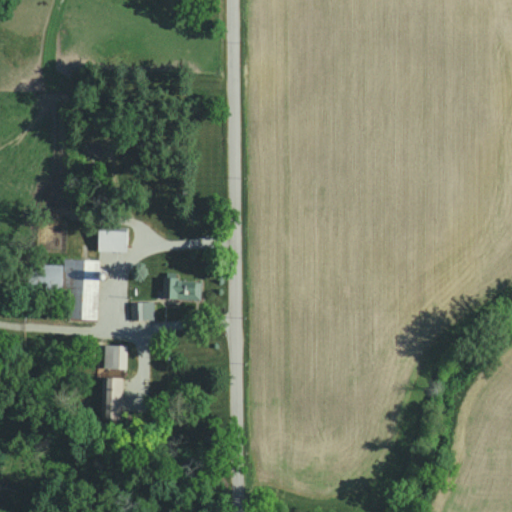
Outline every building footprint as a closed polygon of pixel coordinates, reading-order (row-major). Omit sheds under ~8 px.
[(94,228),(94,251),(127,251),(127,228),(94,228)] [(65,319),(103,320),(103,308),(97,308),(98,274),(90,274),(91,260),(63,259),(63,266),(37,265),(36,288),(66,289),(65,319)] [(201,300),(201,279),(163,279),(163,300),(201,300)] [(152,302),(135,302),(135,321),(152,321),(152,302)] [(103,370),(127,370),(127,346),(103,346),(103,370)]
